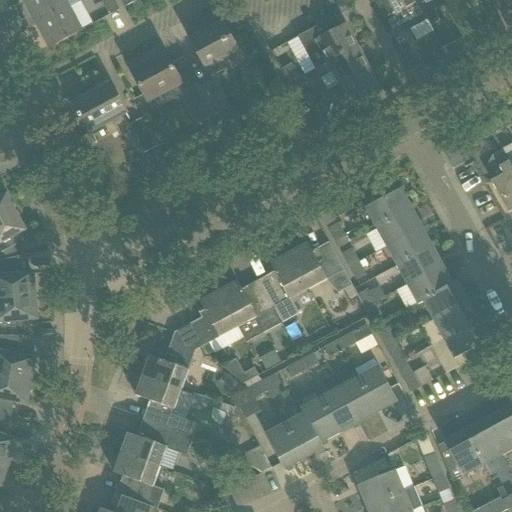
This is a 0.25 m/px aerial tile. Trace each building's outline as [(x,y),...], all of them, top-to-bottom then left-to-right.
[(29,0),(24,3),(37,25),(70,7),(66,0),(29,0)] [(113,0),(94,0),(97,6),(102,3),(109,16),(119,11),(113,0)] [(410,30),(416,41),(434,32),(431,27),(416,0),(388,0),(391,5),(380,11),(392,33),(403,28),(405,33),(410,30)] [(443,0),(416,0),(431,27),(439,22),(433,11),(446,4),(443,0)] [(37,25),(49,48),(82,30),(73,13),(70,7),(37,25)] [(330,20),(298,37),(316,70),(358,48),(346,26),(336,31),(330,20)] [(223,23),(191,40),(211,78),(225,70),(220,61),(238,52),(223,23)] [(334,73),(340,84),(369,69),(358,48),(316,70),(321,80),(334,73)] [(471,49),(450,60),(450,61),(451,63),(456,72),(477,61),(471,50),(471,49)] [(141,90),(148,102),(182,84),(175,72),(166,54),(132,72),(141,90)] [(451,63),(440,69),(445,78),(456,72),(451,63)] [(291,65),(281,71),(289,84),(289,85),(299,79),(291,65)] [(339,113),(344,124),(367,112),(361,101),(380,90),(379,88),(383,86),(377,76),(374,77),(369,69),(340,84),(352,106),(339,113)] [(201,88),(226,135),(239,128),(213,81),(201,88)] [(72,105),(88,134),(106,124),(127,114),(110,84),(72,105)] [(189,139),(196,151),(214,141),(226,135),(201,88),(198,84),(179,95),(196,126),(204,122),(209,132),(202,136),(200,133),(189,139)] [(511,118),(509,113),(497,120),(501,128),(511,122),(511,118)] [(144,154),(147,152),(156,147),(158,146),(148,128),(143,118),(129,126),(135,136),(144,154)] [(456,141),(445,147),(447,158),(453,168),(466,161),(456,141)] [(502,150),(511,168),(511,145),(503,151),(502,150)] [(491,182),(511,220),(511,168),(502,150),(492,155),(503,175),(491,182)] [(157,151),(146,156),(154,172),(165,166),(157,151)] [(366,209),(376,229),(411,210),(400,190),(366,209)] [(6,196),(0,198),(0,251),(1,253),(15,246),(11,238),(25,231),(6,196)] [(335,242),(339,249),(349,243),(346,237),(345,237),(330,209),(320,214),(335,242)] [(376,229),(387,248),(422,229),(411,210),(376,229)] [(387,248),(397,267),(432,248),(422,229),(387,248)] [(289,253),(309,290),(326,281),(328,283),(338,294),(344,290),(353,286),(345,271),(338,260),(332,248),(315,257),(312,252),(307,243),(289,253)] [(397,267),(408,286),(442,267),(432,248),(397,267)] [(342,255),(349,268),(360,263),(352,249),(342,255)] [(277,277),(261,286),(282,324),(296,317),(297,312),(291,300),(309,290),(289,253),(270,263),(275,273),(277,277)] [(0,299),(35,297),(33,274),(20,275),(18,257),(0,261),(0,299)] [(349,268),(356,282),(367,276),(363,268),(368,265),(365,260),(360,263),(349,268)] [(408,286),(418,305),(457,283),(453,285),(442,267),(408,286)] [(237,282),(218,291),(239,328),(256,319),(264,334),(282,324),(261,286),(244,296),(241,290),(237,282)] [(424,302),(434,321),(468,302),(457,283),(418,305),(424,302)] [(357,296),(365,309),(375,303),(368,290),(358,295),(357,296)] [(210,344),(238,329),(218,291),(200,302),(207,315),(191,324),(203,347),(210,344)] [(0,299),(0,337),(25,339),(24,321),(37,319),(35,297),(0,299)] [(434,321),(444,340),(478,321),(468,302),(434,321)] [(365,309),(372,322),(382,316),(375,303),(365,309)] [(444,340),(454,359),(454,360),(489,341),(478,321),(444,340)] [(142,376),(182,391),(196,351),(203,347),(191,324),(174,333),(164,361),(149,356),(142,376)] [(338,340),(344,351),(372,336),(366,325),(338,340)] [(378,334),(385,347),(395,342),(388,328),(378,334)] [(302,336),(292,342),(297,351),(307,345),(302,336)] [(0,375),(31,382),(35,359),(22,357),(25,339),(0,337),(0,375)] [(325,348),(331,359),(344,351),(338,340),(325,348)] [(385,347),(395,366),(405,361),(395,342),(385,347)] [(300,361),(306,371),(319,364),(314,354),(300,361)] [(223,368),(243,385),(246,383),(246,384),(258,377),(259,376),(255,369),(245,374),(236,360),(223,368)] [(287,368),(293,378),(306,371),(300,361),(287,368)] [(399,373),(410,393),(433,381),(425,367),(413,374),(405,361),(395,366),(399,373)] [(359,378),(377,413),(397,402),(378,368),(359,378)] [(268,392),(272,400),(283,394),(278,386),(281,384),(276,374),(262,381),(268,392)] [(0,416),(11,420),(14,402),(26,404),(31,382),(0,375),(0,416)] [(142,376),(135,396),(150,401),(154,403),(147,421),(191,437),(192,436),(196,424),(186,421),(173,416),(182,391),(181,391),(142,376)] [(258,377),(246,384),(249,389),(255,399),(268,393),(262,381),(258,377)] [(340,389),(358,423),(377,413),(359,378),(340,389)] [(302,409),(323,449),(321,443),(339,433),(321,399),(320,399),(314,387),(297,397),(303,408),(302,409)] [(321,399),(339,433),(358,423),(340,389),(321,399)] [(511,405),(502,411),(511,429),(511,405)] [(286,425),(304,459),(323,449),(302,409),(301,409),(304,415),(286,425)] [(511,429),(502,411),(483,421),(502,456),(511,450),(511,429)] [(4,437),(11,420),(0,417),(0,459),(9,463),(17,442),(4,437)] [(128,434),(120,454),(160,468),(167,449),(187,456),(194,438),(191,437),(147,421),(141,438),(136,437),(128,434)] [(497,459),(502,456),(483,421),(463,432),(482,467),(497,459)] [(275,452),(284,470),(304,459),(286,425),(266,435),(275,452)] [(440,451),(453,483),(482,467),(463,432),(444,442),(447,447),(440,451)] [(255,475),(270,469),(260,446),(246,452),(255,475)] [(120,454),(113,473),(122,476),(126,478),(119,496),(158,510),(164,491),(153,487),(160,468),(120,454)] [(434,455),(424,459),(432,480),(443,476),(434,455)] [(0,484),(1,484),(9,463),(0,459),(0,484)] [(247,468),(234,473),(239,484),(252,479),(247,468)] [(395,472),(358,487),(367,508),(403,492),(395,472)] [(432,480),(438,494),(448,490),(443,476),(432,480)] [(403,492),(367,508),(368,511),(412,511),(422,508),(413,488),(403,492)] [(511,495),(502,501),(508,511),(511,509),(511,495)] [(109,511),(101,509),(99,511),(156,511),(158,510),(119,496),(113,511),(109,511)] [(444,506),(446,511),(457,511),(453,502),(444,506)]
